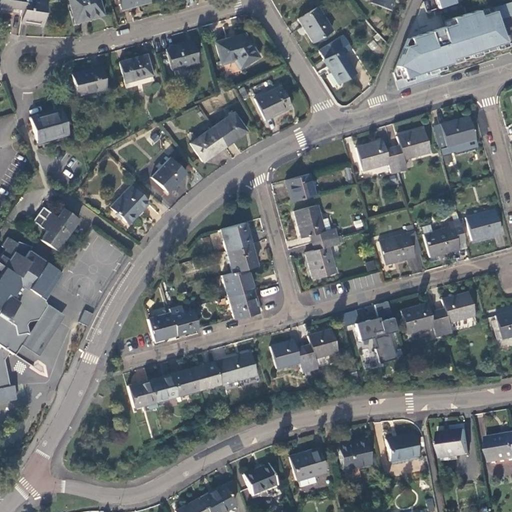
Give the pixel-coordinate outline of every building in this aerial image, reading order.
[(23,10),(23,0),(0,0),(0,9),(11,11),(12,8),(23,10)] [(23,0),(23,10),(21,20),(29,21),(29,19),(45,21),(47,0),(23,0)] [(71,4),(76,21),(101,15),(96,0),(67,0),(69,4),(71,4)] [(147,0),(117,0),(120,9),(148,1),(147,0)] [(369,0),(369,1),(388,8),(390,0),(369,0)] [(435,0),(439,9),(455,4),(454,0),(435,0)] [(316,6),(297,18),(311,41),(330,29),(316,6)] [(393,72),(399,91),(440,77),(437,68),(452,63),(451,60),(505,42),(495,9),(482,13),(480,8),(452,17),(453,21),(409,35),(411,41),(404,43),(395,66),(393,72)] [(242,34),(214,42),(218,59),(234,55),(239,62),(258,55),(242,34)] [(190,43),(165,50),(171,69),(195,62),(190,43)] [(339,49),(322,59),(337,83),(354,73),(339,49)] [(145,56),(119,63),(125,82),(151,75),(145,56)] [(99,68),(71,75),(76,96),(104,89),(99,68)] [(279,85),(253,98),(263,120),(290,107),(279,85)] [(51,113),(29,119),(35,141),(66,133),(59,109),(51,112),(51,113)] [(211,127),(224,146),(246,132),(235,113),(211,127)] [(453,120),(461,149),(476,144),(468,116),(453,120)] [(453,151),(461,149),(453,120),(439,124),(446,147),(452,145),(453,151)] [(203,158),(224,146),(211,127),(191,140),(203,158)] [(422,130),(410,133),(416,156),(429,153),(422,130)] [(18,133),(13,135),(15,143),(21,141),(18,133)] [(398,146),(391,148),(398,172),(405,170),(403,160),(416,156),(410,133),(396,137),(398,146)] [(382,141),(367,146),(373,169),(388,165),(390,174),(398,172),(391,148),(384,150),(382,141)] [(373,169),(367,146),(355,149),(362,172),(373,169)] [(168,158),(150,176),(165,191),(183,173),(168,158)] [(286,180),(292,201),(315,194),(310,173),(286,180)] [(129,185),(109,207),(126,222),(135,212),(137,213),(147,202),(129,185)] [(295,210),(298,223),(321,216),(318,204),(295,210)] [(54,215),(46,210),(46,211),(35,214),(31,220),(44,229),(38,239),(54,250),(76,219),(60,207),(54,215)] [(479,213),(485,236),(499,232),(493,209),(479,213)] [(470,240),(485,236),(479,213),(464,217),(470,240)] [(310,234),(312,241),(337,235),(335,228),(331,229),(328,217),(322,219),(321,216),(298,223),(302,236),(310,234)] [(436,229),(442,252),(457,248),(455,243),(463,241),(457,219),(449,222),(450,225),(436,229)] [(225,250),(249,244),(244,222),(219,228),(225,250)] [(406,232),(414,230),(412,224),(405,226),(406,232)] [(428,256),(442,252),(436,229),(422,233),(428,256)] [(412,253),(419,251),(414,230),(406,232),(412,253)] [(392,236),(398,259),(412,255),(412,253),(406,232),(392,236)] [(306,251),(310,265),(333,259),(329,245),(339,243),(337,235),(312,241),(314,249),(306,251)] [(0,401),(19,398),(15,384),(11,385),(5,358),(9,352),(14,355),(27,335),(27,334),(26,324),(28,320),(37,318),(45,306),(45,302),(43,300),(61,272),(26,249),(21,257),(10,250),(15,242),(6,236),(0,244),(0,245),(3,248),(0,252),(0,401)] [(384,263),(398,259),(392,236),(378,240),(384,263)] [(245,268),(255,265),(249,244),(225,250),(230,272),(245,268)] [(333,259),(310,265),(313,277),(336,271),(333,259)] [(367,272),(376,269),(374,260),(365,262),(367,272)] [(221,274),(226,295),(250,289),(245,268),(230,272),(221,274)] [(348,281),(351,289),(359,285),(355,278),(348,281)] [(226,295),(232,317),(256,310),(250,289),(226,295)] [(454,296),(460,318),(472,315),(466,292),(454,296)] [(435,310),(442,334),(449,332),(447,322),(460,318),(454,296),(439,299),(442,308),(435,310)] [(390,301),(341,312),(345,326),(358,323),(362,341),(374,338),(379,362),(396,358),(391,333),(397,332),(390,301)] [(170,314),(182,311),(180,303),(168,307),(169,311),(170,314)] [(411,307),(417,330),(431,326),(433,336),(442,334),(435,310),(427,312),(425,303),(411,307)] [(405,333),(417,330),(411,307),(399,311),(405,333)] [(175,333),(195,327),(191,308),(182,311),(170,314),(175,333)] [(84,310),(79,322),(88,326),(93,314),(84,310)] [(147,317),(153,339),(175,333),(170,314),(169,311),(147,317)] [(500,339),(511,335),(511,333),(506,312),(494,316),(500,339)] [(330,329),(321,331),(327,353),(336,351),(330,329)] [(309,343),(302,345),(308,369),(316,367),(313,357),(327,353),(321,331),(307,335),(309,343)] [(292,339),(278,343),(284,365),(298,361),(300,371),(308,369),(302,345),(294,347),(292,339)] [(284,365),(278,343),(269,346),(275,368),(284,365)] [(249,352),(235,356),(241,378),(255,375),(249,352)] [(235,356),(213,362),(219,383),(226,381),(226,382),(241,378),(235,356)] [(196,366),(191,368),(197,389),(219,383),(213,362),(196,366)] [(191,368),(169,374),(175,395),(197,389),(191,368)] [(169,374),(148,379),(155,406),(156,406),(154,401),(175,395),(169,374)] [(148,379),(126,385),(132,407),(143,404),(144,410),(155,406),(148,379)] [(437,434),(440,458),(467,455),(464,430),(437,434)] [(383,439),(388,461),(415,455),(411,433),(383,439)] [(511,459),(511,433),(486,438),(490,463),(511,459)] [(336,444),(341,468),(369,463),(364,438),(336,444)] [(288,456),(294,480),(323,472),(316,448),(288,456)] [(242,474),(250,494),(275,483),(267,463),(242,474)] [(223,485),(199,498),(206,511),(220,511),(234,505),(223,485)] [(206,511),(199,498),(175,511),(206,511)]
